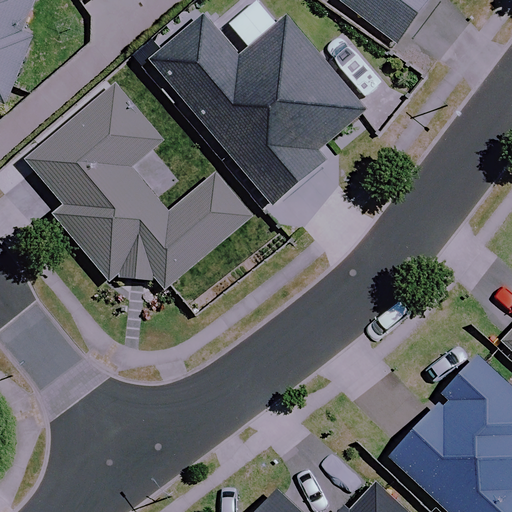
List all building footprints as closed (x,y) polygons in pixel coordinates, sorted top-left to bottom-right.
[(0,0),(0,109),(5,111),(36,36),(23,31),(35,0),(0,0)] [(338,11),(392,52),(431,0),(337,0),(343,4),(338,11)] [(366,119),(285,25),(240,64),(203,22),(153,65),(276,208),(321,168),(316,162),(366,119)] [(166,217),(154,203),(177,184),(154,156),(163,149),(116,92),(29,164),(67,210),(57,218),(107,279),(153,282),(163,294),(250,222),(214,178),(166,217)] [(511,511),(511,397),(474,361),(443,394),(449,400),(391,462),(444,511),(511,511)] [(398,511),(375,490),(354,511),(292,511),(277,496),(261,511),(398,511)]
